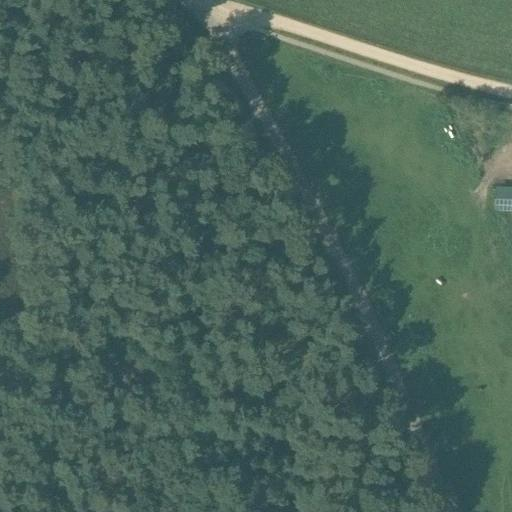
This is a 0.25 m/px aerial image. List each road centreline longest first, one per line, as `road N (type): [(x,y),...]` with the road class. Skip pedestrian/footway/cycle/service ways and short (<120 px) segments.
road 1 (unclassified): [(450,511),(381,339),(297,172),(191,0)]
road 2 (track): [(199,5),(511,90)]
